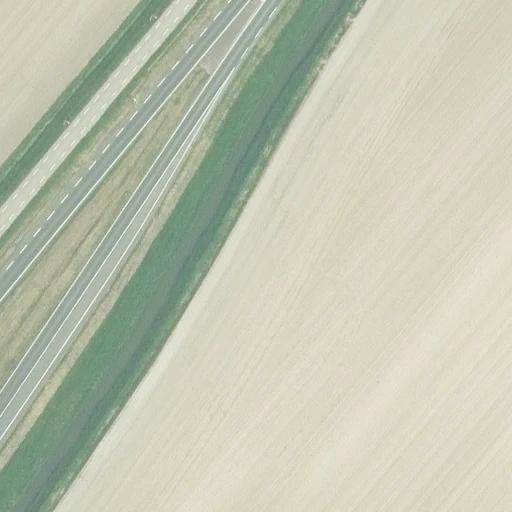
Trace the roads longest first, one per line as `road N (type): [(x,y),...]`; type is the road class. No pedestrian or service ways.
road 1 (primary): [(0,404),(275,0)]
road 2 (primary): [(243,0),(0,290)]
road 3 (unclassified): [(0,220),(181,0)]
